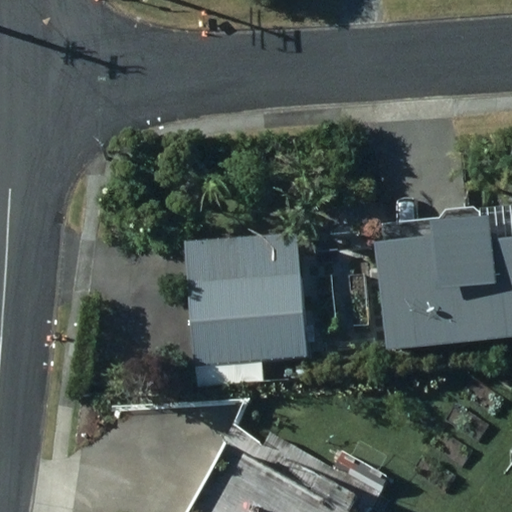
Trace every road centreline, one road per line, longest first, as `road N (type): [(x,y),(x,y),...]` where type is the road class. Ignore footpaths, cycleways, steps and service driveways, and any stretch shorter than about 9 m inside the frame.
road 1 (residential): [(16,73),(511,53)]
road 2 (residential): [(0,346),(16,73)]
